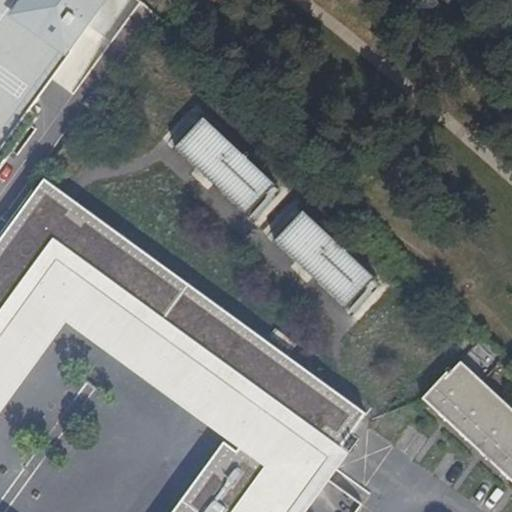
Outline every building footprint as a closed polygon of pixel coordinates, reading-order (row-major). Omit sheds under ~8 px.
[(0,0),(0,172),(41,116),(33,110),(112,0),(0,0)] [(211,115),(180,148),(254,219),(286,187),(211,115)] [(0,511),(299,511),(366,422),(45,183),(0,243),(0,511)] [(277,245),(360,317),(391,282),(308,210),(277,245)] [(434,396),(432,400),(511,477),(511,405),(455,350),(422,384),(434,396)]
